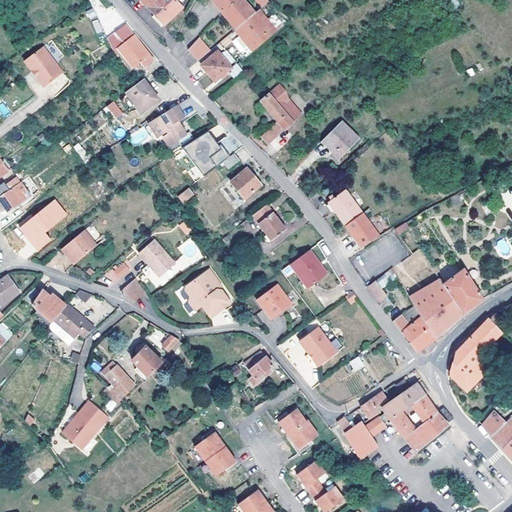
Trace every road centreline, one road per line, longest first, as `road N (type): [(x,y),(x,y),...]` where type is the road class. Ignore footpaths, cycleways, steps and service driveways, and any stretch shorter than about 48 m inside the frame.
road 1 (residential): [(112,0),(300,202),(414,364)]
road 2 (residential): [(414,364),(346,411),(325,414),(252,333),(175,332),(123,300),(17,267)]
road 3 (residential): [(414,364),(511,474)]
